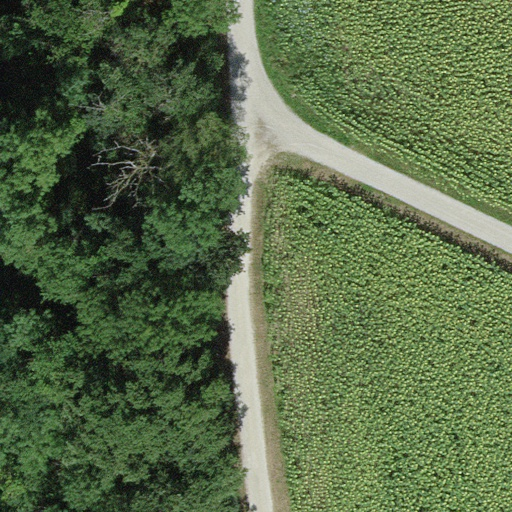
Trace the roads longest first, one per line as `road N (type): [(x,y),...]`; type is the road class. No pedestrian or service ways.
road 1 (track): [(254,511),(227,274),(229,0)]
road 2 (track): [(232,110),(511,240)]
